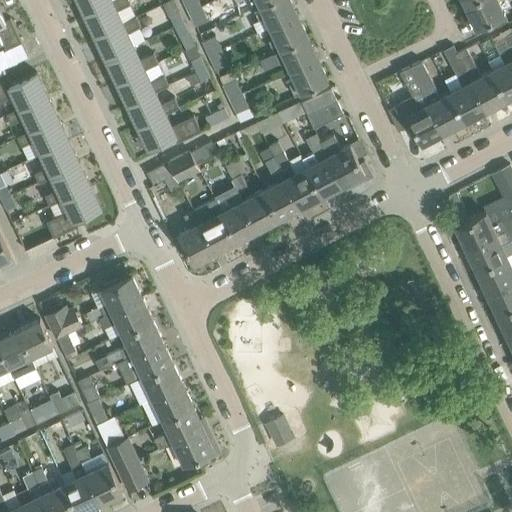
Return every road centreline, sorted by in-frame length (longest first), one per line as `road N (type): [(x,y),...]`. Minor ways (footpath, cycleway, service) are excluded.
road 1 (residential): [(186,308),(409,195)]
road 2 (residential): [(143,226),(38,0)]
road 3 (residential): [(511,418),(409,195)]
road 4 (residential): [(247,463),(186,308)]
road 5 (residential): [(0,296),(143,226)]
road 6 (residential): [(353,82),(432,42),(444,30),(436,0)]
road 7 (residential): [(409,195),(353,82)]
